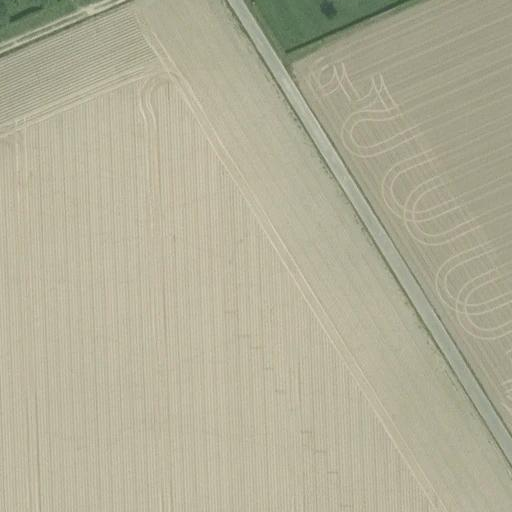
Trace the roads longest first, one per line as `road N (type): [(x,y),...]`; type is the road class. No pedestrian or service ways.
road 1 (residential): [(241,0),(511,435)]
road 2 (track): [(131,0),(0,56)]
